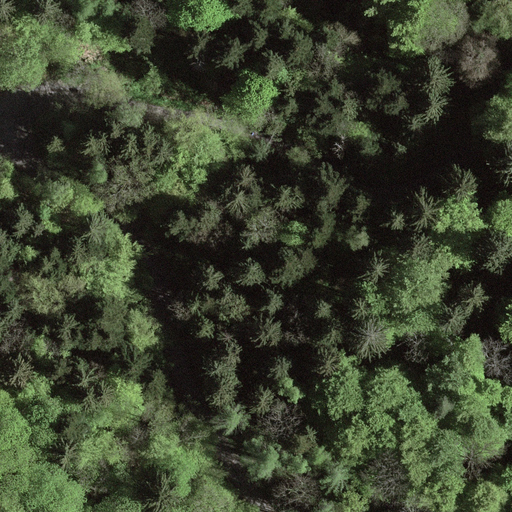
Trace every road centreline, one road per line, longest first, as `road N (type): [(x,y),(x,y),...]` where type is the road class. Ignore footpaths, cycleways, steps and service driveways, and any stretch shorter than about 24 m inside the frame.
road 1 (track): [(511,151),(472,189),(409,192),(74,81),(42,79),(0,123)]
road 2 (track): [(2,122),(26,164),(141,244),(185,376),(262,511)]
